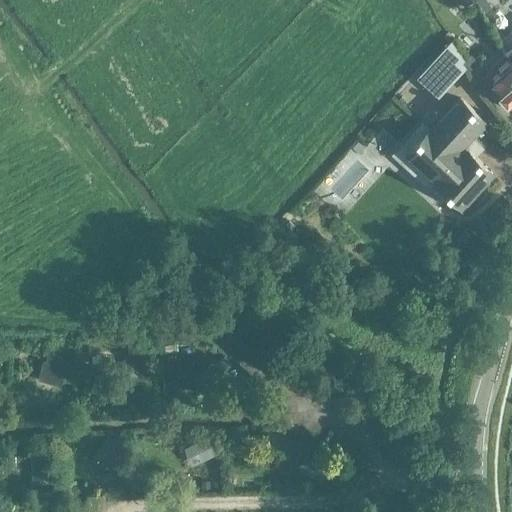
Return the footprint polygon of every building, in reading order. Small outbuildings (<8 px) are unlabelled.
[(463,0),(468,8),(477,16),(492,7),(487,0),(463,0)] [(511,30),(500,42),(511,60),(511,61),(511,30)] [(466,67),(452,41),(418,78),(434,92),(440,85),(445,90),(466,67)] [(511,61),(511,60),(499,71),(501,73),(493,81),(511,102),(511,61)] [(471,137),(480,127),(486,121),(461,98),(432,130),(430,128),(407,153),(422,167),(418,170),(431,183),(435,179),(438,182),(436,184),(461,207),(493,172),(471,152),(479,144),(471,137)] [(302,200),(292,212),(298,218),(309,206),(302,200)] [(187,311),(173,292),(165,298),(179,317),(187,311)] [(133,345),(124,367),(140,374),(149,351),(133,345)] [(241,367),(218,349),(202,370),(224,388),(241,367)] [(75,368),(50,355),(38,378),(64,390),(75,368)] [(127,447),(109,437),(98,457),(115,467),(127,447)] [(184,448),(192,465),(215,455),(207,438),(184,448)] [(311,455),(288,440),(276,458),(299,474),(311,455)] [(32,452),(33,481),(53,480),(51,451),(32,452)]
